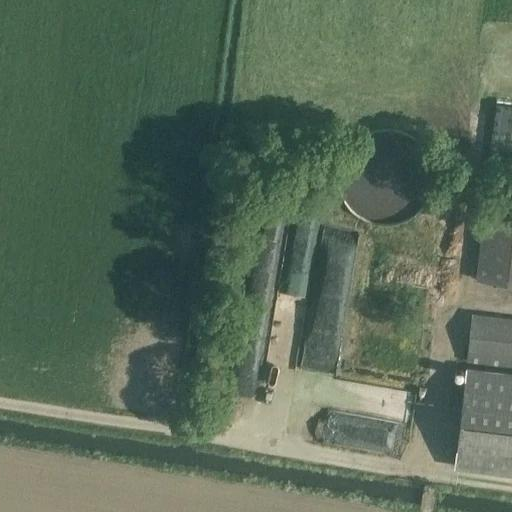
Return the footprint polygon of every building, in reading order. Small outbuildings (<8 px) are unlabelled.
[(368,202),(404,204),(408,142),(371,140),(368,202)] [(511,283),(511,210),(483,207),(476,279),(511,283)] [(286,235),(283,267),(348,272),(350,242),(318,240),(318,238),(286,235)] [(273,293),(247,289),(245,301),(272,304),(273,293)] [(511,316),(472,312),(466,361),(511,366),(511,316)] [(454,468),(511,474),(511,374),(465,369),(454,468)] [(281,436),(302,441),(310,407),(288,403),(281,436)]
